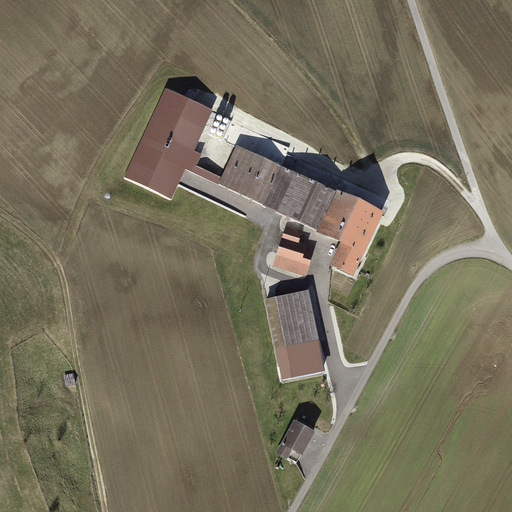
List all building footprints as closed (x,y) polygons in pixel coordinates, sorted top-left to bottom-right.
[(127,175),(169,195),(210,109),(168,89),(127,175)] [(385,210),(236,143),(217,185),(343,242),(332,265),(355,275),(385,210)] [(304,235),(287,229),(274,265),(308,277),(316,255),(308,252),(310,246),(301,242),(304,235)] [(308,293),(269,300),(285,376),(324,369),(308,293)] [(320,432),(299,420),(280,453),(301,465),(320,432)]
